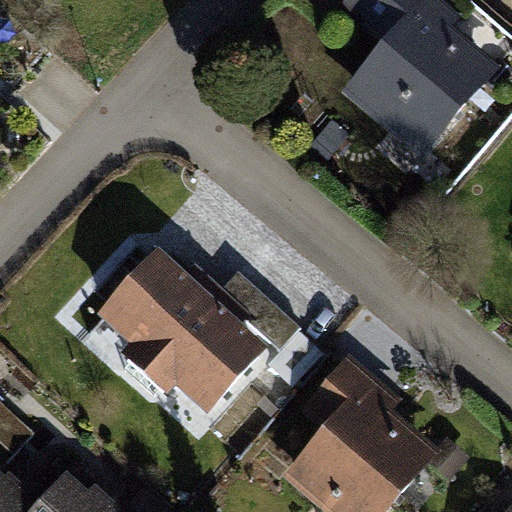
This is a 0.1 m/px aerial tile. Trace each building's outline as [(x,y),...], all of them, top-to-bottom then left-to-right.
[(441,0),(345,0),(336,11),(381,50),(343,94),(423,163),(504,70),(456,29),(464,19),(450,7),(441,0)] [(163,254),(104,318),(134,346),(122,358),(173,404),(182,395),(208,419),(270,353),(276,359),(302,331),(242,275),(216,302),(194,282),(163,254)] [(329,432),(284,481),(320,511),(395,511),(444,453),(394,409),(405,396),(395,387),(354,353),(304,412),(329,432)] [(0,471),(34,434),(0,403),(0,471)] [(0,511),(106,511),(97,503),(69,478),(38,511),(16,492),(0,477),(0,511)] [(169,511),(145,489),(123,511),(169,511)]
